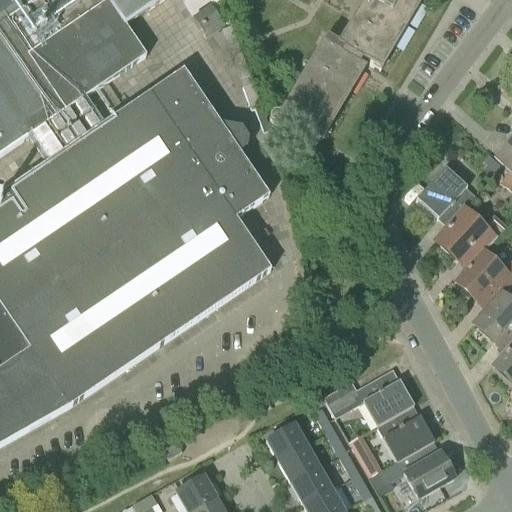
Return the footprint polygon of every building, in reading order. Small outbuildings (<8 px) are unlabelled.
[(0,0),(0,157),(146,61),(124,29),(166,0),(0,0)] [(356,0),(372,9),(345,54),(330,45),(283,122),(320,145),(366,70),(365,70),(367,67),(379,75),(421,6),(411,0),(356,0)] [(202,37),(219,25),(209,11),(192,22),(202,37)] [(270,277),(235,226),(268,203),(183,77),(0,200),(0,450),(72,403),(270,277)] [(240,156),(253,148),(239,127),(226,135),(240,156)] [(511,147),(496,164),(511,178),(511,147)] [(447,233),(461,216),(474,202),(443,173),(415,204),(447,233)] [(458,280),(479,257),(491,243),(461,216),(447,233),(434,247),(464,273),(458,280)] [(483,317),(499,299),(511,284),(511,264),(500,276),(479,257),(458,280),(451,288),(483,317)] [(511,347),(511,311),(499,299),(483,317),(471,331),(502,359),(511,347)] [(511,347),(502,359),(491,373),(511,391),(511,347)] [(374,432),(411,411),(390,375),(354,395),(349,387),(321,402),(334,424),(361,408),(374,432)] [(395,468),(431,447),(411,411),(374,432),(395,467),(395,468)] [(325,441),(333,436),(320,413),(312,418),(325,441)] [(276,469),(305,452),(292,430),(263,446),(276,469)] [(337,462),(346,457),(333,436),(325,441),(337,462)] [(381,476),(380,475),(360,439),(347,447),(368,483),(380,476),(381,476)] [(166,465),(180,457),(174,447),(160,455),(166,465)] [(381,476),(380,476),(381,478),(372,483),(378,492),(401,479),(415,504),(452,483),(431,447),(395,468),(395,467),(380,475),(381,476)] [(288,490),(317,474),(305,452),(276,469),(288,490)] [(350,484),(358,479),(346,457),(337,462),(350,484)] [(301,511),(329,495),(317,474),(288,490),(301,511)] [(353,510),(362,505),(370,500),(358,479),(350,484),(360,501),(351,506),(353,510)] [(180,511),(198,511),(213,503),(200,482),(172,498),(180,511)] [(300,511),(338,511),(329,495),(301,511),(300,511)] [(158,511),(150,498),(132,508),(134,511),(158,511)] [(376,511),(370,500),(362,505),(365,511),(376,511)] [(217,511),(213,503),(198,511),(217,511)]
